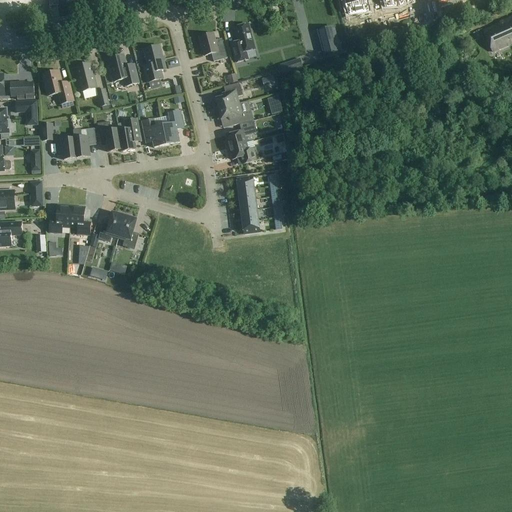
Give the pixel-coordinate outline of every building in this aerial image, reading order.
[(344,0),(345,2),(348,16),(362,12),(363,14),(369,12),(365,0),(344,0)] [(381,0),(384,8),(397,8),(397,5),(395,0),(381,0)] [(397,8),(409,2),(408,0),(395,0),(397,5),(397,8)] [(459,0),(451,0),(455,14),(463,12),(459,0)] [(471,10),(468,0),(459,0),(463,12),(471,10)] [(491,53),(511,43),(511,16),(499,22),(500,25),(482,32),(491,53)] [(236,64),(248,61),(246,53),(255,51),(249,25),(234,29),(238,43),(231,45),(236,64)] [(332,28),(314,31),(316,41),(334,38),(332,28)] [(215,42),(213,35),(200,38),(205,57),(211,55),(214,63),(227,59),(222,40),(215,42)] [(148,84),(163,80),(161,72),(166,71),(160,47),(143,51),(147,67),(143,68),(148,84)] [(127,67),(124,56),(108,60),(110,67),(109,68),(113,83),(124,80),(126,88),(139,84),(134,65),(127,67)] [(280,65),(283,74),(303,68),(300,59),(280,65)] [(82,93),(97,89),(91,64),(75,68),(82,93)] [(61,83),(58,72),(43,76),(48,97),(58,95),(61,105),(73,103),(68,81),(61,83)] [(229,84),(237,82),(235,74),(227,76),(229,84)] [(17,96),(17,100),(34,99),(34,96),(33,83),(17,84),(17,96)] [(219,110),(239,105),(237,98),(243,97),(239,84),(238,84),(224,88),(225,94),(222,95),(223,98),(216,100),(219,110)] [(101,109),(110,107),(106,90),(97,92),(101,109)] [(278,98),(268,101),(270,108),(280,105),(278,98)] [(27,126),(38,126),(37,101),(25,102),(27,126)] [(234,127),(250,123),(247,113),(242,115),(239,105),(219,110),(221,121),(229,119),(230,122),(232,121),(234,127)] [(7,118),(6,109),(0,109),(0,134),(9,134),(8,118),(7,118)] [(163,127),(167,147),(179,144),(176,128),(183,127),(183,126),(189,125),(186,112),(180,113),(180,112),(168,115),(170,125),(163,127)] [(84,123),(90,120),(88,115),(82,117),(84,123)] [(217,129),(216,118),(205,118),(205,129),(217,129)] [(119,131),(123,153),(135,151),(134,144),(141,142),(137,120),(125,122),(127,131),(119,132),(119,131)] [(142,123),(146,145),(153,144),(154,149),(167,147),(163,127),(155,129),(153,121),(142,123)] [(228,149),(247,144),(245,137),(257,134),(253,122),(250,123),(239,126),(241,133),(226,136),(228,143),(226,144),(228,149)] [(123,153),(119,131),(111,132),(110,123),(97,125),(100,139),(106,138),(109,154),(122,151),(122,153),(123,153)] [(43,142),(53,141),(52,125),(42,126),(43,142)] [(74,140),(77,160),(90,158),(88,144),(96,143),(94,130),(80,131),(81,139),(74,140)] [(282,136),(276,138),(277,144),(284,143),(282,136)] [(64,161),(77,160),(74,140),(62,141),(62,140),(55,141),(57,157),(63,157),(64,161)] [(232,161),(241,159),(243,166),(263,160),(261,153),(257,154),(255,149),(248,151),(247,144),(228,149),(229,155),(231,154),(232,161)] [(2,157),(1,147),(0,147),(0,172),(4,172),(4,171),(9,171),(10,169),(10,164),(8,162),(3,162),(3,157),(2,157)] [(31,152),(32,173),(41,173),(40,151),(31,152)] [(229,158),(214,162),(216,169),(231,165),(229,158)] [(235,182),(236,193),(251,191),(250,180),(235,182)] [(30,184),(32,208),(43,208),(42,184),(30,184)] [(17,208),(27,208),(26,190),(16,191),(17,208)] [(3,211),(15,211),(14,191),(2,192),(2,194),(0,193),(0,209),(3,209),(3,211)] [(251,191),(236,193),(237,198),(237,203),(252,201),(251,191)] [(252,201),(237,203),(239,213),(254,211),(252,201)] [(70,228),(72,207),(58,207),(57,221),(50,221),(49,233),(62,234),(63,228),(70,228)] [(72,207),(70,228),(78,229),(77,235),(90,236),(91,224),(84,223),(85,208),(72,207)] [(239,213),(240,224),(255,222),(254,211),(239,213)] [(118,240),(125,215),(118,213),(118,215),(113,214),(109,227),(103,225),(98,240),(110,243),(111,238),(118,240)] [(125,215),(118,240),(124,242),(123,247),(134,250),(138,235),(132,233),(136,221),(131,219),(132,217),(125,215)] [(255,222),(240,224),(241,234),(257,232),(255,222)] [(0,248),(12,248),(11,237),(22,236),(22,223),(0,223),(0,248)] [(37,237),(38,254),(46,253),(45,237),(37,237)] [(112,264),(110,271),(117,273),(119,266),(112,264)]
